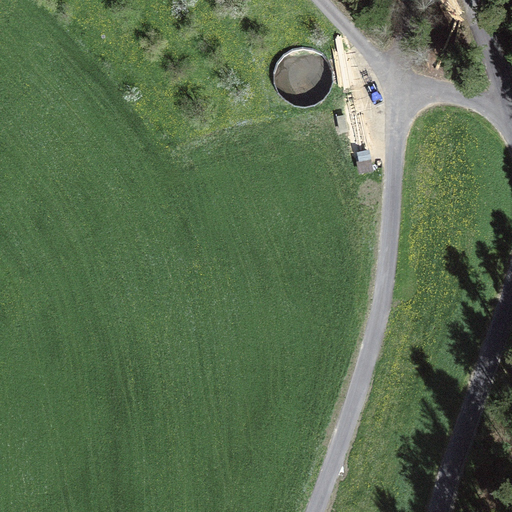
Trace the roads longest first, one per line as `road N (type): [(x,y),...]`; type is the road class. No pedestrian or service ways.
road 1 (track): [(403,81),(379,318),(315,511)]
road 2 (unclassified): [(511,268),(437,511)]
road 3 (unclassified): [(509,125),(477,100),(403,81),(320,0)]
road 4 (unclassified): [(475,0),(509,125)]
